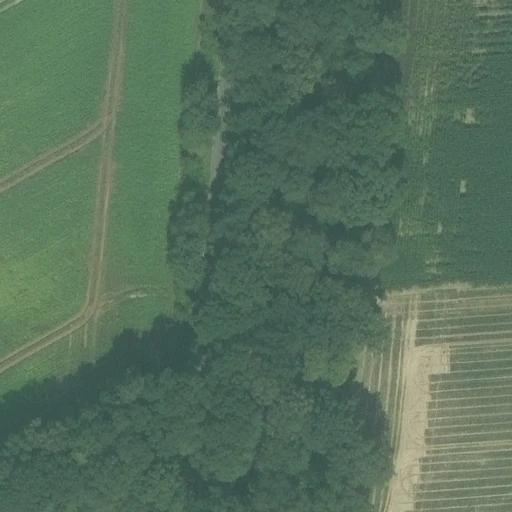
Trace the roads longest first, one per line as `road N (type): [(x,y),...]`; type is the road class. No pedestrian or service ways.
road 1 (residential): [(239,0),(193,511)]
road 2 (track): [(14,511),(205,397)]
